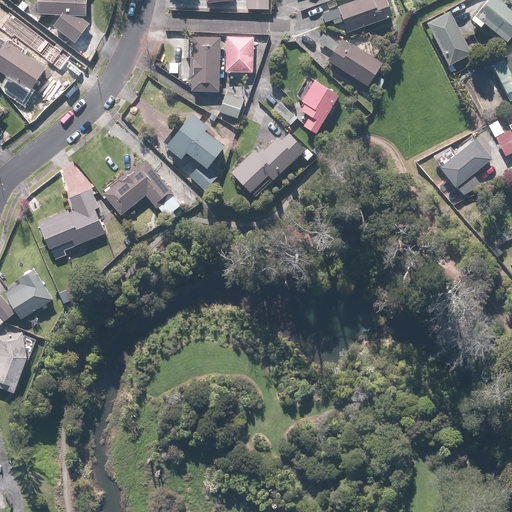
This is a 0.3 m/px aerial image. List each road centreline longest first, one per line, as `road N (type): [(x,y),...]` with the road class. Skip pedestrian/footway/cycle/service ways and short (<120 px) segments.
road 1 (residential): [(144,0),(139,33),(115,81),(0,184)]
road 2 (track): [(417,208),(492,305),(511,364)]
